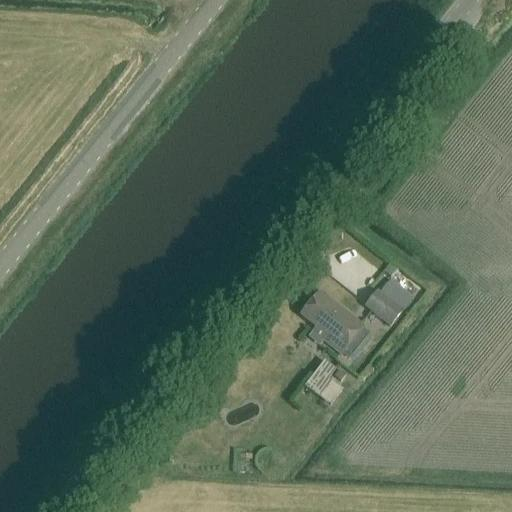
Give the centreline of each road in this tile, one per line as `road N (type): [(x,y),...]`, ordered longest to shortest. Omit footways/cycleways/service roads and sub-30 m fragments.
road 1 (tertiary): [(58,511),(469,0)]
road 2 (tertiary): [(215,0),(0,266)]
